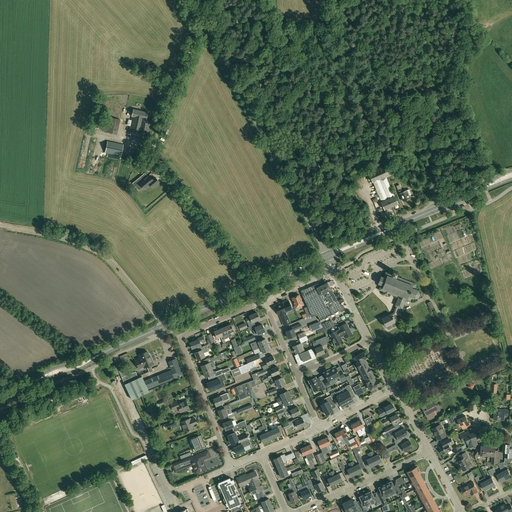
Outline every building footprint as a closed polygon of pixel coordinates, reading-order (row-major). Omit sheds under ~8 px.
[(474,29),(478,25),(473,20),(469,23),(474,29)] [(96,121),(95,121),(94,127),(102,128),(106,108),(99,107),(96,121)] [(148,113),(133,109),(132,116),(146,119),(148,113)] [(149,137),(152,121),(146,119),(132,116),(131,120),(128,119),(127,125),(130,126),(129,132),(149,137)] [(105,117),(102,131),(117,135),(120,120),(105,117)] [(121,156),(124,144),(107,141),(105,153),(121,156)] [(409,156),(407,150),(406,149),(395,154),(398,161),(409,156)] [(388,199),(394,197),(388,182),(395,179),(393,174),(396,173),(392,163),(369,173),(370,176),(368,177),(369,181),(370,184),(373,183),(382,202),(388,199)] [(143,187),(145,189),(150,185),(152,188),(159,182),(155,177),(152,179),(149,175),(143,180),(140,177),(132,183),(139,191),(143,187)] [(409,195),(411,194),(409,189),(407,190),(406,190),(402,192),(399,185),(396,186),(403,201),(410,198),(409,195)] [(388,199),(391,207),(398,204),(395,197),(394,197),(388,199)] [(388,199),(382,202),(381,202),(384,210),(391,207),(388,199)] [(396,306),(398,307),(402,308),(405,300),(409,302),(411,297),(415,298),(418,297),(419,294),(418,290),(415,289),(417,284),(396,276),(397,272),(393,271),(392,275),(385,272),(383,277),(381,276),(378,283),(380,285),(378,290),(385,292),(384,294),(388,295),(388,293),(398,297),(395,305),(396,306)] [(304,292),(302,293),(301,293),(307,307),(311,315),(318,316),(320,321),(339,310),(341,310),(343,309),(343,308),(342,305),(340,305),(339,305),(331,289),(327,282),(320,286),(319,284),(317,283),(304,289),(304,291),(304,292)] [(296,308),(303,305),(299,294),(292,297),(296,308)] [(283,320),(290,317),(289,313),(285,315),(283,311),(288,309),(285,302),(275,306),(278,314),(280,314),(283,320)] [(395,315),(398,307),(396,306),(393,313),(391,314),(381,319),(382,320),(381,320),(382,323),(383,322),(385,327),(386,326),(388,330),(392,328),(390,324),(395,322),(398,320),(395,315)] [(254,322),(260,319),(257,312),(249,316),(250,317),(246,319),(249,327),(255,324),(254,322)] [(309,325),(312,331),(313,331),(322,327),(319,321),(309,325)] [(227,325),(225,326),(228,333),(229,337),(231,336),(230,332),(233,331),(232,327),(234,326),(233,322),(227,324),(227,325)] [(327,322),(321,325),(322,327),(324,331),(330,328),(327,322)] [(240,331),(247,327),(245,323),(238,326),(240,331)] [(337,330),(330,334),(336,346),(339,345),(339,344),(343,342),(341,337),(343,336),(344,338),(352,334),(346,323),(339,327),(340,329),(337,331),(337,330)] [(255,335),(265,331),(262,324),(252,329),(255,335)] [(225,326),(219,329),(222,336),(228,333),(225,326)] [(293,331),(297,329),(295,326),(292,327),(292,329),(286,331),(289,338),(295,335),(293,331)] [(219,329),(214,331),(217,338),(220,337),(223,343),(222,344),(223,347),(224,349),(227,347),(226,346),(227,346),(224,339),(222,336),(219,329)] [(244,344),(255,339),(254,335),(243,339),(244,344)] [(203,343),(205,342),(203,336),(196,339),(196,340),(189,343),(192,349),(201,345),(200,342),(202,341),(203,343)] [(322,346),(327,343),(324,337),(316,341),(318,346),(314,348),(318,356),(325,353),(322,346)] [(250,342),(253,350),(267,344),(265,339),(258,342),(259,345),(258,345),(255,339),(250,342)] [(301,343),(293,347),(292,347),(293,347),(292,347),(294,351),(294,350),(296,353),(298,352),(299,354),(304,351),(301,343)] [(267,344),(253,350),(255,354),(260,351),(261,353),(261,354),(259,355),(260,358),(265,356),(263,352),(270,349),(267,344)] [(194,353),(197,360),(205,356),(203,353),(208,351),(206,345),(199,348),(200,350),(194,353)] [(239,346),(234,348),(237,355),(242,353),(239,346)] [(299,364),(315,357),(312,348),(304,351),(299,354),(295,355),(299,364)] [(143,365),(144,368),(154,364),(152,361),(151,361),(147,351),(139,355),(140,358),(135,360),(136,363),(135,363),(137,366),(138,366),(138,367),(143,365)] [(357,354),(354,356),(358,362),(364,359),(366,358),(364,355),(365,355),(363,352),(358,355),(357,354)] [(458,353),(457,353),(455,354),(454,352),(450,354),(451,356),(448,358),(449,361),(452,360),(453,362),(454,361),(457,360),(457,359),(461,358),(458,353)] [(221,354),(217,356),(210,358),(202,361),(203,365),(201,366),(203,371),(212,368),(210,365),(212,364),(211,362),(218,359),(223,358),(221,354)] [(261,365),(263,370),(269,367),(268,365),(275,362),(272,355),(265,359),(266,362),(261,365)] [(260,358),(254,361),(256,366),(262,363),(260,358)] [(172,370),(144,381),(142,376),(138,378),(136,372),(122,377),(132,400),(145,394),(149,392),(148,391),(147,388),(182,374),(176,359),(168,362),(172,370)] [(365,361),(364,359),(358,362),(353,364),(354,366),(357,365),(358,368),(367,364),(366,360),(365,361)] [(247,364),(239,367),(241,374),(250,370),(249,369),(247,364)] [(367,364),(358,368),(357,369),(360,374),(369,369),(369,368),(369,367),(367,364)] [(265,379),(263,380),(264,382),(267,381),(272,379),(271,377),(272,376),(280,373),(277,366),(271,369),(270,369),(270,370),(271,373),(267,375),(268,377),(269,378),(268,378),(266,379),(265,379)] [(337,370),(335,366),(334,367),(333,366),(330,368),(330,369),(329,369),(335,379),(339,377),(341,382),(342,382),(341,381),(345,379),(346,380),(340,369),(338,370),(337,370)] [(231,371),(231,370),(230,368),(229,367),(223,370),(221,369),(216,371),(214,371),(213,371),(212,368),(203,371),(205,377),(215,373),(216,376),(223,373),(231,371)] [(256,373),(252,375),(254,380),(259,378),(259,377),(260,376),(267,373),(266,372),(265,369),(263,370),(259,372),(256,373)] [(335,379),(329,369),(328,370),(328,369),(324,371),(325,372),(323,372),(325,376),(325,377),(326,379),(324,380),(327,387),(332,384),(331,382),(335,379)] [(369,369),(360,374),(363,380),(364,379),(373,375),(371,371),(371,372),(369,369)] [(213,377),(214,380),(207,383),(210,390),(217,387),(218,388),(224,385),(221,378),(225,376),(223,373),(216,376),(213,377)] [(375,378),(373,375),(364,379),(367,385),(375,380),(374,378),(375,378)] [(320,377),(317,379),(315,376),(314,377),(314,376),(310,378),(310,379),(308,380),(311,386),(310,387),(312,390),(313,390),(314,391),(318,389),(319,391),(325,387),(320,377)] [(278,388),(285,385),(282,377),(275,380),(271,382),(272,386),(276,384),(278,388)] [(377,379),(375,380),(367,385),(370,391),(375,388),(381,385),(379,381),(378,382),(377,379)] [(248,382),(237,386),(240,394),(245,392),(246,396),(252,394),(250,388),(248,382)] [(353,393),(349,385),(345,387),(345,388),(346,391),(342,393),(347,403),(348,403),(349,404),(352,402),(352,401),(353,400),(351,396),(351,395),(351,394),(353,393)] [(240,399),(246,396),(245,392),(240,394),(237,386),(234,388),(237,396),(238,395),(240,399)] [(280,394),(281,397),(277,399),(278,402),(290,397),(287,391),(280,394)] [(346,404),(347,403),(342,393),(336,396),(334,392),(331,394),(337,406),(340,404),(341,406),(343,406),(343,407),(347,405),(346,404)] [(223,401),(229,399),(227,393),(217,397),(218,397),(213,399),(216,406),(224,403),(223,401)] [(334,402),(330,395),(324,399),(325,402),(321,404),(324,410),(323,411),(325,414),(326,414),(326,415),(333,411),(329,405),(331,404),(331,403),(334,402)] [(284,402),(285,406),(292,403),(290,397),(278,402),(273,404),(274,407),(279,405),(279,404),(284,402)] [(186,410),(185,409),(189,408),(186,401),(178,404),(177,400),(170,403),(173,411),(179,408),(180,412),(186,410)] [(434,417),(434,416),(440,412),(434,400),(422,407),(428,419),(430,418),(430,419),(434,417)] [(226,410),(230,408),(228,404),(223,406),(223,408),(218,411),(221,418),(228,415),(226,410)] [(387,413),(394,409),(391,404),(384,407),(378,411),(381,416),(387,413)] [(237,410),(239,414),(249,410),(247,406),(237,410)] [(289,411),(285,412),(287,416),(291,414),(292,416),(293,417),(297,415),(300,413),(297,407),(289,411)] [(508,416),(509,410),(504,409),(504,411),(494,410),(494,419),(504,420),(504,416),(508,416)] [(383,421),(384,424),(391,421),(393,424),(400,420),(396,414),(389,417),(389,418),(383,421)] [(368,426),(376,422),(374,418),(371,419),(370,416),(364,419),(368,426)] [(463,429),(471,426),(468,419),(467,420),(466,416),(457,419),(460,426),(461,426),(463,429)] [(197,424),(195,418),(191,420),(190,418),(180,422),(181,426),(182,425),(185,432),(194,428),(193,425),(197,424)] [(263,426),(264,429),(265,433),(269,440),(275,437),(272,430),(268,431),(264,422),(262,418),(260,419),(263,426)] [(298,428),(305,425),(302,418),(295,421),(298,428)] [(358,421),(355,422),(362,435),(366,433),(364,430),(366,430),(361,420),(360,420),(359,419),(357,420),(358,421)] [(177,424),(176,420),(165,425),(166,429),(177,424)] [(241,428),(246,426),(247,425),(245,420),(238,423),(239,424),(234,426),(231,420),(223,423),(225,430),(232,427),(233,431),(241,428)] [(351,425),(350,425),(354,432),(356,430),(359,436),(362,435),(355,422),(353,424),(353,423),(351,424),(351,425)] [(394,425),(384,430),(386,433),(391,431),(395,428),(394,425)] [(438,439),(446,435),(441,425),(433,429),(438,439)] [(258,428),(259,431),(258,431),(263,442),(269,440),(265,433),(262,434),(261,430),(264,429),(263,426),(258,428)] [(281,435),(278,427),(272,430),(275,437),(281,435)] [(344,428),(339,431),(345,443),(346,445),(349,449),(349,450),(352,449),(355,447),(357,446),(355,441),(352,442),(350,444),(348,441),(346,436),(348,435),(344,428)] [(394,441),(395,444),(399,442),(398,441),(402,440),(401,438),(408,435),(407,434),(409,434),(407,431),(406,431),(404,428),(392,434),(391,431),(386,433),(383,435),(385,438),(387,437),(389,440),(393,438),(395,441),(394,441)] [(339,431),(334,434),(337,440),(340,439),(343,445),(345,443),(339,431)] [(468,431),(460,435),(463,442),(467,440),(470,448),(472,447),(474,448),(477,445),(478,444),(476,439),(477,439),(474,432),(470,434),(468,431)] [(238,440),(239,443),(249,439),(247,434),(243,436),(243,435),(237,438),(235,432),(228,435),(231,443),(238,440)] [(369,438),(365,440),(366,442),(374,439),(370,432),(367,434),(369,438)] [(206,446),(201,434),(192,438),(197,450),(206,446)] [(353,438),(355,441),(357,446),(358,446),(362,444),(365,443),(366,442),(365,440),(364,440),(360,442),(356,436),(353,438)] [(331,452),(330,451),(331,450),(329,444),(331,443),(328,437),(322,439),(328,452),(331,458),(339,454),(337,450),(331,452)] [(449,446),(454,443),(451,437),(441,442),(443,445),(439,447),(443,455),(451,450),(449,446)] [(251,444),(250,442),(249,439),(239,443),(240,445),(234,448),(236,454),(245,450),(244,447),(248,445),(251,444)] [(320,448),(322,451),(324,450),(325,454),(328,452),(322,439),(317,441),(320,448)] [(389,452),(396,449),(397,450),(402,447),(404,451),(412,447),(409,440),(402,444),(400,442),(401,441),(395,444),(396,444),(387,449),(381,452),(384,457),(390,455),(389,453),(390,453),(389,452)] [(387,449),(385,446),(384,447),(382,448),(379,443),(377,444),(381,452),(387,449)] [(314,458),(311,452),(314,451),(311,444),(305,446),(311,459),(314,458)] [(510,444),(503,444),(503,452),(505,452),(505,462),(511,461),(511,458),(511,453),(511,448),(510,448),(510,444)] [(459,448),(455,450),(455,451),(456,454),(464,450),(465,450),(464,449),(460,447),(458,445),(459,448)] [(311,469),(314,467),(311,459),(305,446),(300,449),(303,456),(305,455),(311,469)] [(473,454),(476,459),(477,462),(478,462),(477,459),(476,459),(478,455),(488,456),(488,446),(481,446),(481,449),(476,448),(473,454)] [(498,459),(498,451),(495,451),(495,447),(488,446),(488,456),(492,456),(492,464),(497,463),(498,459)] [(370,452),(376,464),(381,461),(378,454),(375,456),(372,451),(370,452)] [(204,452),(171,465),(174,473),(192,466),(195,473),(207,469),(204,462),(202,463),(201,458),(205,456),(204,452)] [(376,464),(370,452),(368,453),(370,458),(366,460),(370,467),(376,464)] [(463,471),(471,467),(468,462),(470,462),(468,457),(466,452),(459,455),(462,460),(458,462),(460,467),(461,466),(463,471)] [(363,462),(358,453),(355,455),(359,464),(363,462)] [(146,455),(139,458),(134,460),(135,464),(141,462),(148,459),(146,455)] [(276,465),(283,462),(281,456),(273,459),(276,465)] [(332,466),(338,463),(336,457),(329,460),(332,466)] [(343,472),(346,470),(342,461),(338,463),(343,472)] [(351,462),(356,474),(362,471),(359,464),(355,466),(353,461),(351,462)] [(283,462),(276,465),(279,471),(286,468),(283,462)] [(356,474),(351,462),(348,463),(350,468),(347,470),(350,476),(356,474)] [(292,465),(286,468),(279,471),(281,477),(288,474),(287,471),(291,470),(294,469),(292,465)] [(420,471),(417,466),(407,472),(410,477),(420,471)] [(299,475),(304,472),(302,469),(291,474),(293,477),(299,475)] [(318,492),(319,493),(322,491),(322,490),(324,489),(321,482),(318,477),(321,475),(318,469),(311,472),(314,478),(315,478),(317,483),(314,485),(318,492)] [(502,472),(506,479),(511,476),(508,469),(502,472)] [(331,472),(336,483),(342,480),(339,474),(336,475),(333,471),(331,472)] [(412,481),(421,477),(419,472),(420,471),(410,477),(408,477),(411,482),(413,482),(412,481)] [(246,474),(236,478),(240,486),(249,482),(258,478),(255,472),(246,476),(246,474)] [(336,483),(331,472),(329,473),(331,477),(327,479),(331,486),(336,483)] [(506,479),(502,472),(497,475),(501,482),(506,479)] [(478,484),(481,482),(481,483),(485,490),(490,488),(486,480),(485,477),(479,480),(477,476),(475,478),(478,484)] [(423,482),(421,477),(412,481),(413,482),(415,486),(423,482)] [(492,477),(486,480),(490,488),(496,485),(492,477)] [(230,478),(218,483),(229,509),(232,508),(233,510),(241,507),(245,505),(244,503),(246,502),(240,488),(238,488),(236,482),(234,482),(233,479),(231,480),(230,478)] [(258,478),(249,482),(250,482),(251,487),(249,488),(251,495),(258,492),(258,493),(257,497),(257,499),(264,496),(263,492),(262,492),(261,490),(263,490),(258,478)] [(291,502),(292,502),(292,503),(298,501),(295,492),(297,491),(291,479),(289,480),(292,487),(289,488),(291,492),(288,493),(291,499),(290,499),(291,502)] [(385,485),(390,496),(396,493),(396,494),(401,492),(396,483),(393,484),(392,481),(391,482),(391,481),(385,483),(386,484),(385,485)] [(471,495),(477,492),(476,489),(477,489),(473,482),(470,483),(470,484),(461,489),(464,496),(470,492),(471,495)] [(390,496),(385,485),(384,485),(384,484),(378,487),(379,487),(378,488),(380,491),(377,493),(383,506),(387,504),(385,498),(390,496)] [(428,491),(425,484),(415,489),(419,496),(428,491)] [(308,489),(307,489),(305,485),(297,489),(299,493),(300,493),(303,499),(311,495),(308,489)] [(365,494),(370,504),(374,503),(376,506),(381,504),(376,494),(373,495),(371,491),(370,490),(367,492),(368,493),(365,494)] [(432,498),(428,491),(419,496),(422,504),(432,498)] [(370,504),(365,494),(362,495),(362,494),(359,496),(360,497),(359,497),(361,501),(357,502),(362,511),(363,511),(368,510),(366,506),(370,504)] [(264,508),(271,504),(269,498),(261,502),(262,504),(258,506),(255,508),(256,511),(260,509),(264,508)] [(349,499),(347,500),(352,511),(355,510),(355,511),(361,511),(359,507),(356,509),(352,499),(350,500),(349,499)] [(351,511),(352,511),(347,500),(344,502),(344,503),(342,504),(346,511),(351,511)] [(433,500),(425,505),(428,509),(436,505),(433,500)] [(511,511),(511,507),(510,504),(507,506),(505,503),(501,506),(502,507),(496,510),(496,511),(511,511)]
